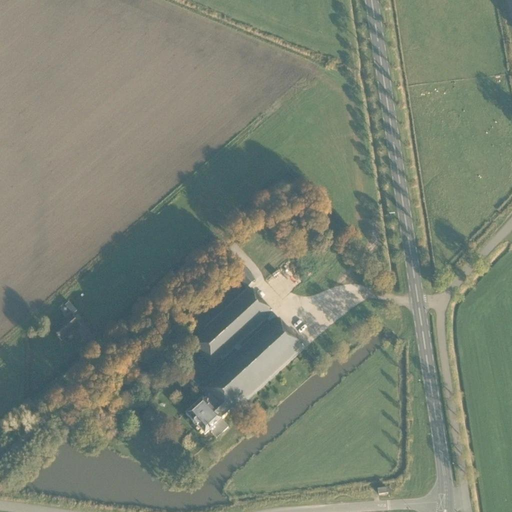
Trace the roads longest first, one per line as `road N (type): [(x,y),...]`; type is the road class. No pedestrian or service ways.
road 1 (primary): [(417,304),(372,0)]
road 2 (primary): [(445,501),(417,304)]
road 3 (unclassified): [(466,499),(441,303)]
road 4 (unclassified): [(298,511),(445,501)]
